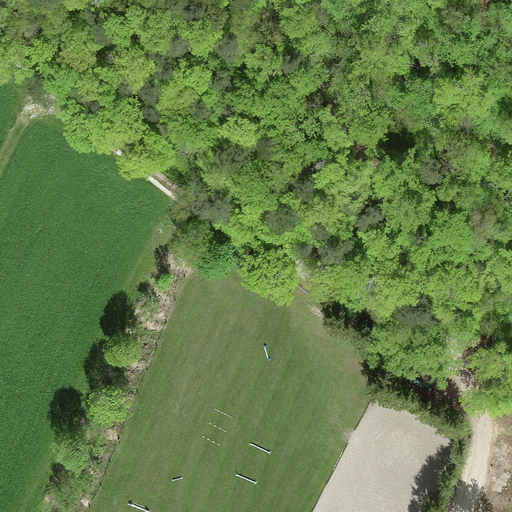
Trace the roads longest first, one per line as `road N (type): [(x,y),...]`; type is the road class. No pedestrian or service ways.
road 1 (track): [(0,30),(51,89),(182,201),(461,363)]
road 2 (track): [(279,0),(461,363)]
road 3 (track): [(461,363),(484,432),(461,511)]
